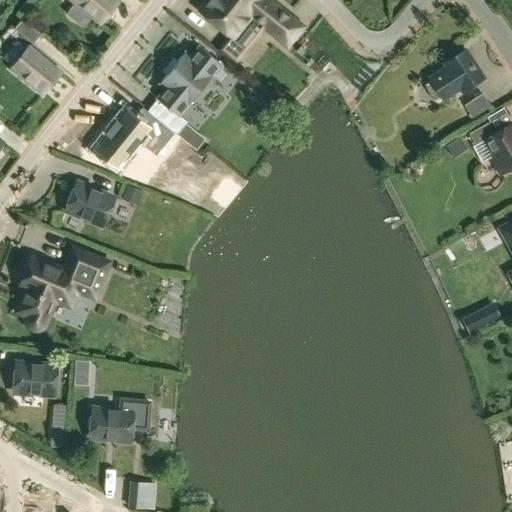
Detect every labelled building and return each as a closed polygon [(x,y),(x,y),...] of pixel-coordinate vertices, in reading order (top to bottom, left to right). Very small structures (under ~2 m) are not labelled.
[(71,0),(74,2),(65,13),(84,28),(92,17),(100,23),(117,1),(115,0),(71,0)] [(231,37),(249,15),(286,45),(301,27),(268,0),(259,0),(258,0),(207,0),(203,5),(203,8),(200,12),(231,37)] [(21,19),(13,29),(32,44),(40,34),(21,19)] [(190,57),(184,52),(172,68),(200,90),(221,64),(198,46),(190,57)] [(29,47),(11,69),(42,94),(60,72),(29,47)] [(449,67),(430,80),(431,81),(435,89),(440,96),(441,97),(444,95),(446,98),(455,92),(453,89),(460,85),(464,90),(476,82),(483,78),(477,68),(474,64),(471,59),(465,50),(449,60),(446,62),(449,67)] [(156,99),(178,117),(200,90),(172,68),(159,84),(164,88),(156,99)] [(482,93),(464,105),(472,118),(490,106),(482,93)] [(126,111),(106,135),(96,149),(117,166),(138,141),(155,155),(173,133),(142,107),(134,117),(126,111)] [(489,122),(468,134),(475,145),(472,147),(481,162),(493,154),(494,155),(504,172),(509,169),(511,169),(511,123),(496,133),(489,122)] [(458,136),(445,145),(453,157),(466,148),(458,136)] [(113,198),(76,183),(74,189),(69,191),(66,199),(68,203),(66,209),(103,224),(113,198)] [(127,186),(122,198),(137,204),(142,192),(127,186)] [(511,223),(501,229),(511,248),(511,273),(510,274),(511,277),(511,223)] [(31,257),(23,277),(20,284),(20,285),(21,286),(26,288),(16,311),(26,315),(25,319),(26,323),(28,327),(31,329),(35,330),(39,329),(43,327),(45,323),(55,300),(60,302),(69,306),(76,290),(93,297),(94,297),(95,294),(108,262),(72,248),(63,270),(31,257)] [(492,302),(461,317),(470,334),(501,318),(492,302)] [(75,360),(73,384),(85,385),(87,361),(75,360)] [(56,366),(16,363),(15,370),(12,373),(11,381),(14,385),(14,391),(54,394),(56,366)] [(88,418),(87,427),(90,431),(90,437),(130,440),(131,427),(146,428),(148,403),(121,401),(120,411),(92,409),(92,415),(88,418)] [(53,403),(49,445),(62,446),(65,404),(53,403)]
